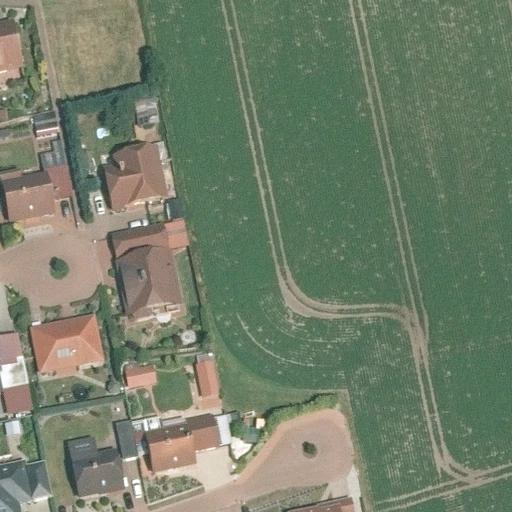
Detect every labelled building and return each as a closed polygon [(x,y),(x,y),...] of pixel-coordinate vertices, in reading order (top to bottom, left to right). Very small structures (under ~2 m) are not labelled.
[(0,75),(24,71),(13,22),(0,25),(0,75)] [(137,130),(158,126),(154,103),(133,106),(137,130)] [(115,172),(102,175),(109,216),(165,205),(155,151),(112,159),(115,172)] [(63,172),(0,184),(8,224),(55,215),(52,202),(68,199),(63,172)] [(178,203),(165,205),(169,222),(181,219),(178,203)] [(163,229),(109,240),(126,319),(180,307),(163,229)] [(95,318),(29,332),(38,377),(104,364),(95,318)] [(215,363),(196,364),(199,401),(218,399),(215,363)] [(129,392),(156,384),(151,365),(123,373),(129,392)] [(0,371),(0,397),(1,397),(6,419),(34,413),(28,387),(4,392),(0,371)] [(185,422),(186,428),(143,436),(150,476),(199,467),(196,449),(218,445),(212,417),(185,422)] [(122,493),(115,450),(68,457),(74,500),(122,493)] [(43,459),(0,468),(0,511),(25,511),(24,506),(51,500),(43,459)]
